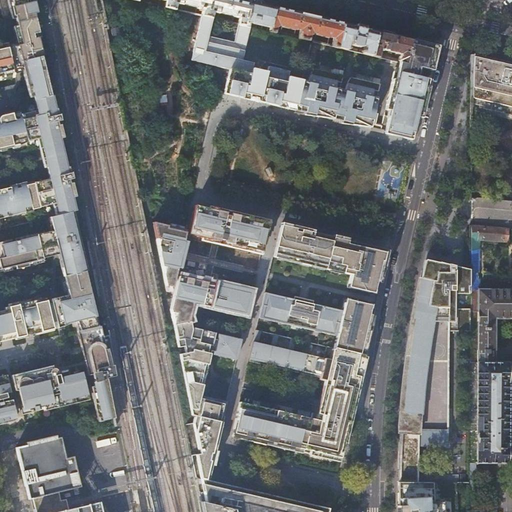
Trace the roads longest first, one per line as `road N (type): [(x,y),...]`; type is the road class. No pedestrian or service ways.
road 1 (residential): [(425,154),(229,111),(216,119),(203,170),(200,190),(208,197),(404,244)]
road 2 (residential): [(373,493),(386,333),(404,244)]
road 3 (residential): [(425,154),(454,22)]
road 4 (residential): [(248,466),(373,493)]
